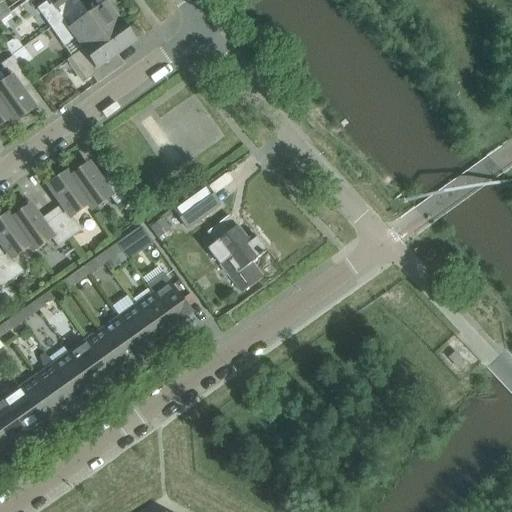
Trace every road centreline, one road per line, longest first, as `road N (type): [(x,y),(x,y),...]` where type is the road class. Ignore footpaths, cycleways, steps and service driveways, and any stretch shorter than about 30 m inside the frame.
road 1 (residential): [(9,511),(384,246)]
road 2 (unclassified): [(206,27),(384,246)]
road 3 (residential): [(0,173),(206,27)]
